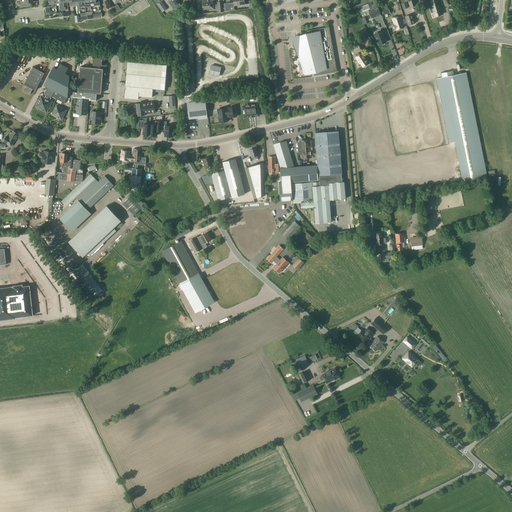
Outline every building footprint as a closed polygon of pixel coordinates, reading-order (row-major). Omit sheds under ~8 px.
[(222,2),(217,2),(217,5),(213,5),(213,0),(200,1),(201,9),(208,9),(209,10),(214,9),(218,9),(218,12),(223,12),(222,2)] [(229,3),(224,4),(225,11),(230,11),(234,10),(234,6),(244,5),(243,0),(233,0),(233,3),(229,3)] [(437,0),(429,0),(427,1),(431,13),(433,12),(434,15),(441,12),(437,0)] [(374,3),(368,5),(370,10),(369,11),(371,18),(381,15),(376,2),(374,3)] [(404,20),(405,23),(407,23),(407,25),(415,23),(412,14),(404,17),(405,19),(404,20)] [(405,23),(404,20),(402,20),(400,16),(396,18),(395,16),(394,17),(394,18),(392,19),(394,24),(393,25),(395,30),(405,27),(404,24),(405,23)] [(299,37),(299,35),(290,37),(293,44),(297,56),(305,77),(337,72),(329,27),(306,31),(307,35),(299,37)] [(380,29),(374,32),(375,33),(374,34),(379,45),(386,42),(382,31),(381,31),(380,29)] [(350,51),(354,56),(362,51),(359,45),(350,51)] [(360,63),(363,67),(368,63),(366,60),(362,53),(355,58),(359,64),(360,63)] [(92,68),(106,69),(106,65),(104,65),(103,64),(104,64),(103,64),(102,65),(101,64),(102,64),(102,61),(102,60),(102,58),(99,58),(97,57),(97,58),(93,57),(92,68)] [(153,88),(153,89),(161,90),(163,65),(128,62),(125,85),(153,88)] [(44,94),(47,96),(51,98),(52,97),(65,103),(68,97),(69,76),(64,73),(67,67),(60,63),(57,69),(53,67),(44,85),(48,87),(44,94)] [(221,68),(211,66),(209,74),(219,76),(221,68)] [(25,85),(22,91),(30,95),(33,89),(35,90),(44,73),(33,67),(24,84),(25,85)] [(106,69),(92,68),(80,67),(79,82),(102,84),(102,75),(104,75),(106,73),(106,69)] [(258,79),(258,73),(248,74),(248,71),(245,71),(245,79),(258,79)] [(449,143),(455,142),(463,182),(487,177),(466,72),(454,75),(453,71),(441,73),(442,77),(436,78),(449,143)] [(101,94),(102,84),(79,82),(78,92),(97,93),(101,94)] [(152,97),(153,89),(153,88),(125,85),(124,98),(138,99),(139,96),(152,97)] [(96,101),(97,93),(78,92),(73,91),(72,97),(77,98),(88,99),(89,99),(89,100),(96,101)] [(47,96),(45,99),(41,97),(38,104),(39,105),(38,107),(46,112),(51,102),(49,101),(51,98),(47,96)] [(77,103),(76,114),(87,115),(88,99),(77,98),(77,103)] [(207,118),(205,101),(187,103),(189,118),(198,117),(198,119),(207,118)] [(128,105),(128,110),(138,108),(138,116),(144,115),(144,114),(150,113),(150,116),(152,115),(152,113),(155,113),(153,102),(137,104),(137,103),(128,105)] [(258,104),(243,106),(244,117),(250,116),(250,117),(254,117),(254,116),(259,115),(258,104)] [(55,112),(54,115),(61,119),(66,110),(57,105),(54,111),(55,112)] [(217,113),(218,114),(219,122),(223,122),(224,122),(226,122),(226,121),(227,121),(227,117),(230,116),(230,117),(236,116),(235,107),(229,108),(229,110),(226,110),(226,109),(218,110),(217,110),(217,113)] [(101,124),(102,112),(91,111),(90,116),(93,117),(92,123),(101,124)] [(150,136),(151,125),(146,124),(146,120),(138,120),(137,128),(143,128),(143,134),(146,135),(146,136),(150,136)] [(162,130),(163,122),(155,121),(155,125),(151,125),(150,136),(153,136),(153,135),(157,136),(157,129),(162,130)] [(163,122),(162,130),(165,130),(165,136),(166,136),(166,137),(171,138),(171,137),(173,137),(173,134),(174,134),(174,131),(173,131),(174,126),(166,126),(166,122),(163,122)] [(10,134),(8,137),(6,136),(3,142),(11,146),(14,141),(15,141),(17,137),(18,134),(13,131),(11,134),(10,134)] [(332,133),(315,134),(319,182),(312,182),(292,184),(294,203),(313,201),(313,202),(314,207),(315,223),(331,222),(330,200),(345,199),(344,182),(336,182),(334,158),(340,157),(338,132),(335,132),(332,132),(332,133)] [(301,142),(298,142),(299,155),(302,155),(302,158),(307,158),(306,140),(301,141),(301,142)] [(286,142),(275,145),(280,164),(280,168),(281,182),(279,183),(280,201),(292,200),(291,182),(308,181),(318,180),(317,165),(307,166),(290,167),(289,161),(291,160),(286,142)] [(253,160),(258,158),(257,156),(258,156),(256,148),(250,150),(251,157),(252,157),(253,160)] [(131,160),(131,164),(145,165),(146,158),(141,158),(142,150),(133,149),(133,155),(129,155),(129,151),(121,151),(121,160),(129,160),(131,160)] [(51,164),(53,152),(45,151),(44,153),(40,152),(39,160),(43,161),(43,163),(51,164)] [(69,166),(70,158),(68,158),(68,154),(61,153),(61,161),(64,162),(64,166),(69,166)] [(202,159),(205,168),(206,167),(207,169),(210,168),(210,166),(213,165),(210,156),(202,159)] [(275,164),(275,157),(268,157),(269,165),(268,165),(268,169),(269,169),(269,173),(278,172),(278,164),(275,164)] [(75,181),(82,182),(83,169),(84,159),(70,158),(69,166),(64,166),(63,173),(60,173),(59,180),(67,180),(67,181),(75,182),(75,181)] [(224,170),(211,174),(218,198),(231,195),(231,197),(232,197),(245,194),(236,159),(222,162),(224,170)] [(263,163),(246,168),(255,199),(264,196),(263,163)] [(21,173),(23,164),(21,164),(21,165),(17,164),(16,168),(13,168),(13,172),(21,173)] [(140,187),(142,169),(133,169),(131,186),(140,187)] [(91,174),(62,201),(66,207),(83,191),(95,203),(100,199),(114,185),(104,176),(98,182),(91,174)] [(56,179),(46,178),(44,195),(54,196),(56,179)] [(276,188),(277,179),(268,179),(268,182),(272,182),(272,188),(276,188)] [(130,196),(122,204),(134,215),(141,207),(130,196)] [(79,200),(60,218),(69,228),(88,210),(79,200)] [(121,221),(106,206),(68,241),(83,257),(121,221)] [(232,221),(283,217),(283,209),(273,210),(274,214),(231,216),(232,221)] [(282,235),(289,240),(300,227),(294,221),(282,235)] [(173,233),(176,239),(190,231),(187,225),(173,233)] [(299,235),(300,236),(293,245),(303,254),(316,240),(305,231),(302,234),(301,234),(301,233),(299,235)] [(200,236),(202,239),(199,240),(197,236),(188,241),(194,253),(203,248),(201,245),(211,240),(207,233),(200,236)] [(375,245),(384,244),(383,233),(374,234),(375,245)] [(402,248),(405,247),(403,233),(395,234),(397,251),(402,250),(402,248)] [(411,251),(423,250),(422,238),(419,238),(419,236),(415,237),(415,239),(410,239),(411,251)] [(181,241),(162,251),(180,284),(199,274),(197,271),(181,241)] [(277,264),(280,260),(276,257),(283,249),(279,245),(267,259),(271,262),(273,260),(277,264)] [(380,253),(381,260),(382,261),(392,260),(391,252),(380,253)] [(280,260),(277,264),(273,268),(279,273),(289,262),(283,257),(280,260)] [(293,274),(297,270),(304,262),(299,258),(292,266),(289,270),(293,274)] [(81,265),(73,271),(93,298),(102,291),(88,272),(87,273),(81,265)] [(202,280),(183,290),(195,313),(214,302),(202,280)] [(0,319),(16,318),(16,317),(33,315),(30,292),(30,291),(30,290),(29,286),(22,286),(22,285),(13,286),(14,287),(12,288),(12,287),(0,288),(0,319)] [(384,324),(376,318),(371,324),(378,329),(379,328),(380,328),(384,324)] [(384,332),(388,328),(384,324),(380,328),(379,328),(378,329),(383,334),(384,332)] [(359,337),(366,343),(370,338),(374,334),(367,328),(364,332),(362,330),(358,335),(360,337),(359,337)] [(370,338),(366,343),(370,346),(376,351),(384,341),(378,336),(374,342),(370,338)] [(403,341),(412,348),(416,344),(407,336),(403,341)] [(402,358),(412,367),(418,360),(408,351),(402,358)] [(296,359),(300,367),(309,363),(305,356),(296,359)] [(322,381),(325,379),(337,373),(335,369),(330,371),(329,371),(326,372),(326,373),(323,375),(324,376),(320,378),(322,381)] [(299,374),(303,383),(310,379),(308,376),(307,377),(305,372),(299,374)] [(337,373),(325,379),(328,384),(335,380),(336,381),(338,380),(338,378),(340,378),(337,373)] [(313,386),(298,393),(302,401),(314,395),(312,391),(315,390),(313,386)]
